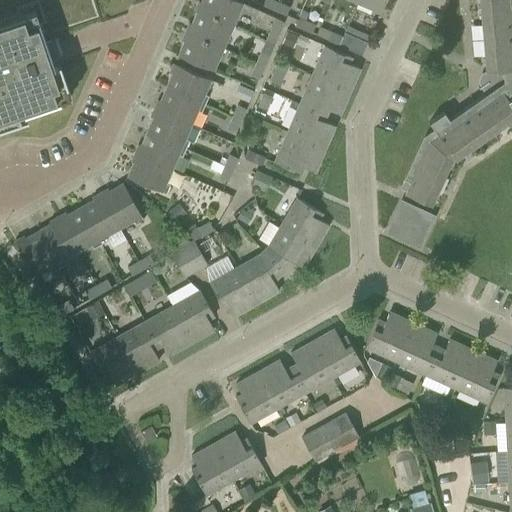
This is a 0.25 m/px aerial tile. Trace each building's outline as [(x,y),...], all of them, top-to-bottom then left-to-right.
[(0,0),(0,126),(25,119),(23,113),(70,97),(58,63),(55,64),(48,42),(49,42),(49,40),(45,42),(43,37),(98,18),(92,0),(0,0)] [(194,10),(196,11),(197,10),(233,26),(242,4),(243,3),(235,0),(201,0),(200,2),(198,1),(194,9),(194,10)] [(264,0),(262,6),(274,11),(278,2),(271,0),(264,0)] [(358,0),(357,3),(361,5),(379,13),(384,0),(358,0)] [(511,0),(478,0),(485,71),(486,71),(487,80),(478,87),(478,88),(481,86),(486,93),(449,119),(443,111),(428,122),(434,130),(424,137),(419,147),(403,181),(401,187),(407,189),(404,194),(430,206),(450,163),(447,161),(452,155),(454,158),(511,116),(511,0)] [(278,2),(274,11),(286,16),(289,7),(278,2)] [(188,23),(184,31),(223,48),(233,26),(197,10),(196,11),(191,24),(188,23)] [(294,26),(311,34),(315,25),(298,17),(294,26)] [(275,18),(265,40),(274,44),(283,23),(275,18)] [(223,48),(184,31),(181,40),(183,41),(177,55),(213,71),(223,48)] [(287,31),(282,42),(292,47),(297,36),(287,31)] [(327,40),(338,45),(342,37),(330,32),(327,40)] [(367,42),(344,33),(342,37),(338,45),(361,55),(367,42)] [(265,40),(255,63),(264,66),(274,44),(265,40)] [(323,45),(311,74),(349,91),(359,68),(348,63),(350,57),(323,45)] [(171,74),(166,87),(203,102),(207,94),(204,93),(210,80),(191,71),(173,63),(169,73),(171,74)] [(264,66),(255,63),(250,75),(259,79),(264,66)] [(273,70),(269,80),(279,84),(283,75),(273,70)] [(311,74),(298,103),(325,115),(328,109),(339,114),(349,91),(311,74)] [(240,85),(235,95),(248,101),(253,91),(240,85)] [(157,100),(153,108),(191,123),(197,109),(200,111),(203,102),(166,87),(159,101),(157,100)] [(263,92),(257,104),(266,108),(271,96),(263,92)] [(298,103),(285,132),(324,148),(334,125),(323,121),(325,115),(298,103)] [(236,106),(231,117),(240,121),(245,109),(236,106)] [(152,118),(146,131),(184,147),(187,139),(185,138),(191,123),(153,108),(150,117),(152,118)] [(240,121),(231,117),(226,128),(235,132),(240,121)] [(138,144),(134,153),(171,168),(177,154),(180,155),(184,147),(146,131),(140,145),(138,144)] [(324,148),(285,132),(272,161),(300,173),(303,167),(314,171),(324,148)] [(247,149),(243,158),(259,165),(263,156),(247,149)] [(171,168),(134,153),(130,161),(133,162),(126,176),(145,184),(164,193),(168,183),(165,182),(171,168)] [(228,155),(223,166),(232,170),(237,159),(228,155)] [(232,170),(223,166),(218,178),(227,181),(232,170)] [(256,170),(250,184),(262,189),(268,176),(256,170)] [(107,188),(100,192),(119,228),(133,220),(135,223),(142,219),(132,200),(122,183),(109,190),(107,188)] [(92,200),(80,207),(100,243),(108,238),(106,235),(119,228),(100,192),(91,197),(92,200)] [(296,197),(280,224),(315,246),(328,224),(318,218),(321,212),(304,202),(296,197)] [(419,245),(432,216),(401,202),(388,231),(419,245)] [(177,205),(165,214),(173,224),(185,214),(177,205)] [(65,212),(57,216),(76,251),(91,243),(93,247),(100,243),(80,207),(66,214),(65,212)] [(241,208),(236,217),(245,222),(250,214),(241,208)] [(50,223),(37,231),(57,267),(66,263),(63,259),(76,251),(57,216),(49,221),(50,223)] [(213,230),(207,220),(195,226),(201,237),(213,230)] [(268,247),(264,251),(283,271),(293,262),(302,267),(315,246),(280,224),(267,246),(268,247)] [(57,267),(37,231),(24,238),(23,235),(14,240),(34,276),(48,268),(50,271),(57,267)] [(193,240),(181,247),(194,270),(206,264),(193,240)] [(194,270),(181,247),(169,253),(182,277),(194,270)] [(258,254),(236,266),(256,302),(278,290),(273,280),(283,271),(264,251),(259,256),(258,254)] [(148,255),(138,261),(142,269),(153,263),(148,255)] [(142,269),(138,261),(127,267),(131,275),(142,269)] [(256,302),(236,266),(208,282),(222,307),(228,304),(234,314),(256,302)] [(150,270),(138,277),(143,288),(156,281),(150,270)] [(106,279),(95,285),(100,294),(111,287),(106,279)] [(100,294),(95,285),(84,291),(88,300),(100,294)] [(199,290),(171,306),(191,341),(213,329),(207,319),(213,315),(199,290)] [(57,306),(62,314),(73,307),(68,300),(57,306)] [(96,302),(85,308),(91,320),(103,314),(96,302)] [(113,306),(103,311),(109,322),(119,316),(113,306)] [(171,306),(144,321),(158,346),(163,343),(169,354),(191,341),(171,306)] [(364,346),(395,360),(412,322),(389,311),(384,322),(377,319),(364,346)] [(144,321),(116,336),(136,372),(158,360),(153,349),(158,346),(144,321)] [(395,360),(425,374),(437,346),(431,343),(436,333),(412,322),(395,360)] [(333,328),(312,340),(332,376),(360,360),(345,335),(339,338),(333,328)] [(136,372),(116,336),(88,352),(103,377),(109,374),(114,384),(136,372)] [(425,374),(455,388),(472,349),(449,339),(444,349),(437,346),(425,374)] [(295,363),(290,366),(304,391),(332,376),(312,340),(290,353),(295,363)] [(472,349),(455,388),(485,402),(498,374),(491,371),(496,360),(472,349)] [(278,359),(257,371),(277,407),(304,391),(290,366),(284,369),(278,359)] [(277,407),(257,371),(235,383),(240,394),(235,397),(249,422),(277,407)] [(511,386),(503,387),(505,419),(511,418),(511,386)] [(436,398),(430,410),(441,415),(447,403),(436,398)] [(322,400),(313,405),(317,412),(326,407),(322,400)] [(343,412),(322,424),(328,436),(350,424),(343,412)] [(300,436),(306,448),(328,436),(322,424),(300,436)] [(350,424),(328,436),(335,448),(357,436),(350,424)] [(140,431),(146,441),(156,435),(150,425),(140,431)] [(234,431),(212,443),(232,478),(260,463),(246,438),(240,441),(234,431)] [(328,436),(306,448),(313,460),(335,448),(328,436)] [(232,478),(212,443),(190,455),(196,465),(190,469),(205,494),(223,484),(232,478)] [(485,461),(469,463),(472,483),(487,481),(485,461)] [(249,483),(238,489),(245,501),(256,495),(249,483)]
